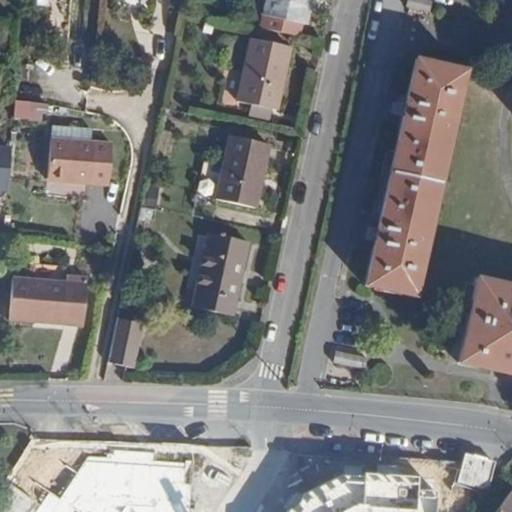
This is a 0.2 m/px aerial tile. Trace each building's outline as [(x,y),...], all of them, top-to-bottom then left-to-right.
[(267,0),(262,25),(302,33),(304,21),(310,22),(314,0),(267,0)] [(435,1),(429,0),(411,0),(410,7),(433,12),(435,1)] [(238,100),(254,104),(271,107),(278,108),(292,45),(252,36),(238,100)] [(401,137),(368,285),(416,298),(434,218),(430,218),(445,150),(449,151),(466,78),(467,72),(419,61),(401,137)] [(271,107),(254,104),(252,113),(269,117),(271,107)] [(14,106),(15,120),(45,118),(45,105),(14,106)] [(47,122),(46,135),(86,138),(87,126),(47,122)] [(86,138),(46,135),(43,178),(104,183),(107,140),(86,138)] [(231,135),(216,198),(256,208),(270,144),(231,135)] [(11,147),(0,146),(0,190),(7,191),(11,147)] [(208,233),(195,291),(206,293),(203,310),(232,316),(248,242),(208,233)] [(9,274),(6,317),(80,322),(83,280),(9,274)] [(511,282),(483,276),(464,359),(482,363),(484,358),(511,364),(511,282)] [(206,293),(195,291),(192,308),(203,310),(206,293)] [(117,321),(109,363),(129,367),(138,324),(117,321)] [(371,356),(339,351),(338,362),(369,368),(371,356)] [(14,511),(61,511),(82,479),(48,458),(14,511)] [(299,493),(287,511),(416,511),(418,478),(341,476),(299,493)] [(511,511),(511,490),(510,489),(494,511),(511,511)]
